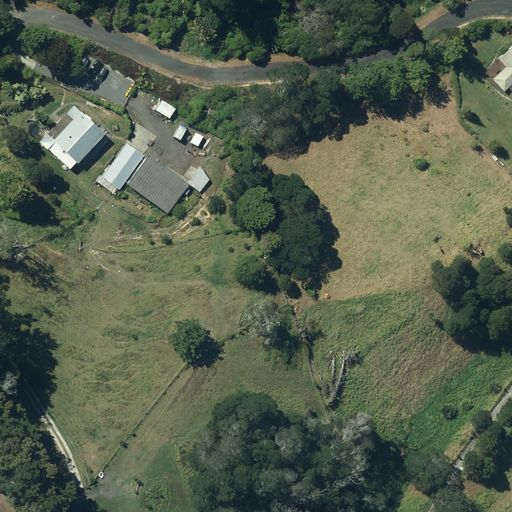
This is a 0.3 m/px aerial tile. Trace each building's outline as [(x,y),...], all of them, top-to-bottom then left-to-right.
[(493,79),(504,91),(511,83),(511,46),(499,59),(506,66),(493,79)] [(96,81),(111,87),(116,77),(101,71),(96,81)] [(175,105),(160,98),(153,111),(168,118),(175,105)] [(74,105),(40,139),(68,167),(103,134),(74,105)] [(184,126),(187,121),(181,116),(174,127),(185,134),(181,138),(189,143),(195,134),(191,131),(184,126)] [(95,181),(112,194),(117,187),(119,189),(143,156),(127,144),(102,177),(100,175),(95,181)] [(127,185),(168,215),(189,185),(148,156),(127,185)] [(4,209),(10,214),(16,208),(10,203),(4,209)]
